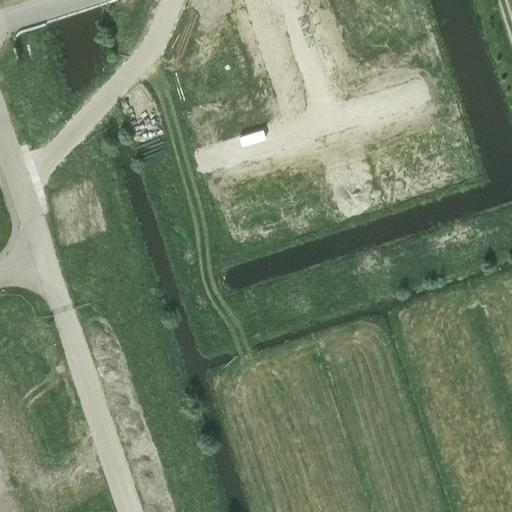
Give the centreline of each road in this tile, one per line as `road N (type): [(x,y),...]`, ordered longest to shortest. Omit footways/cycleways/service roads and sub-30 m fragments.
road 1 (track): [(21,189),(152,42),(172,0)]
road 2 (unclassified): [(41,260),(0,124)]
road 3 (residential): [(325,123),(280,0)]
road 4 (residential): [(325,123),(202,168)]
